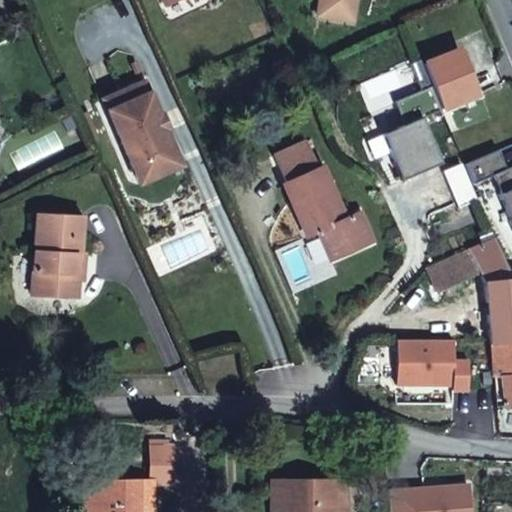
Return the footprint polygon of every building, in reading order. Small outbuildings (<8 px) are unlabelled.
[(322,0),(320,16),(355,21),(357,0),(322,0)] [(476,94),(458,49),(423,64),(442,108),(476,94)] [(166,128),(161,114),(158,115),(143,81),(102,99),(134,170),(174,151),(164,129),(166,128)] [(404,125),(382,134),(402,180),(441,161),(422,118),(441,110),(430,86),(394,101),(404,125)] [(317,167),(305,140),(272,156),(284,183),(317,167)] [(174,151),(134,170),(139,184),(181,165),(174,151)] [(511,198),(511,163),(511,162),(495,168),(509,199),(511,198)] [(344,218),(320,166),(317,167),(284,183),(283,183),(307,237),(318,232),(331,260),(372,241),(358,212),(344,218)] [(78,280),(78,279),(73,274),(75,254),(80,254),(79,253),(80,253),(82,217),(37,214),(31,294),(77,297),(78,280)] [(511,215),(487,221),(489,225),(494,237),(511,280),(511,215)] [(511,280),(494,237),(425,268),(435,292),(478,272),(485,284),(490,343),(511,341),(511,280)] [(83,281),(85,253),(80,253),(79,253),(80,254),(75,254),(73,274),(78,279),(78,280),(83,281)] [(453,338),(395,339),(396,384),(452,383),(452,388),(468,388),(467,359),(453,359),(453,338)] [(511,376),(511,341),(490,343),(491,353),(493,377),(501,376),(511,376)] [(511,376),(501,376),(504,406),(511,405),(511,376)] [(151,445),(151,474),(169,473),(168,445),(151,445)] [(153,511),(154,483),(168,484),(169,473),(151,474),(151,480),(83,480),(82,511),(153,511)] [(43,511),(41,474),(18,476),(21,511),(43,511)] [(343,511),(344,480),(271,480),(271,500),(278,501),(278,507),(271,507),(270,511),(343,511)]
